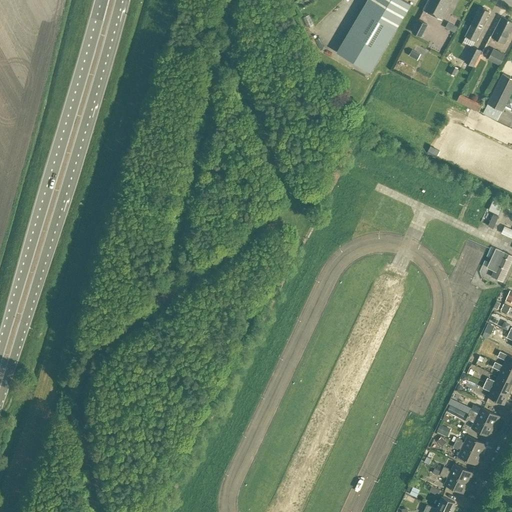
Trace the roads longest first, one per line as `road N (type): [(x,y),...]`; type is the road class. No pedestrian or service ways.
road 1 (trunk): [(0,396),(118,0)]
road 2 (trunk): [(105,0),(0,351)]
